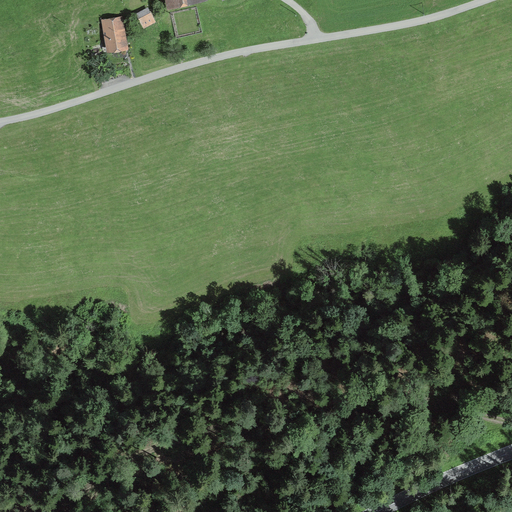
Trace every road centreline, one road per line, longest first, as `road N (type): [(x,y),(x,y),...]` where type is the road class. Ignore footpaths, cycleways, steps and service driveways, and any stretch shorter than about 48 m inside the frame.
road 1 (unclassified): [(0,121),(209,60),(428,20),(488,0)]
road 2 (track): [(201,511),(338,418),(425,406),(511,422)]
road 3 (tertiary): [(379,511),(511,451)]
